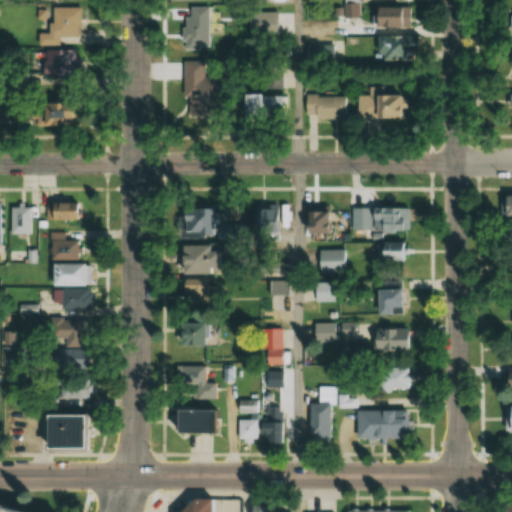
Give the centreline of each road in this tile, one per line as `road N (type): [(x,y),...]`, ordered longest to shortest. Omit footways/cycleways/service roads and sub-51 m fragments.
road 1 (tertiary): [(122,511),(138,427),(143,0)]
road 2 (residential): [(460,475),(454,0)]
road 3 (secondary): [(511,475),(133,475)]
road 4 (residential): [(511,163),(141,163)]
road 5 (residential): [(141,163),(0,163)]
road 6 (secondary): [(133,475),(0,475)]
